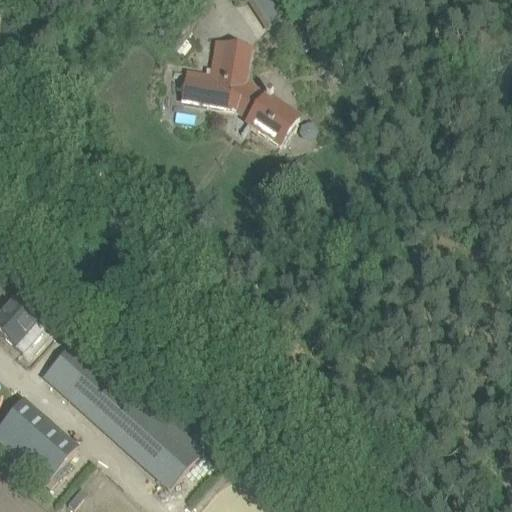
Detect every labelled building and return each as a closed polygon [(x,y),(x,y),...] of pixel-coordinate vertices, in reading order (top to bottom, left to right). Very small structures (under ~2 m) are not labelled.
[(278,0),(250,0),(247,3),(266,33),(290,17),(278,0)] [(177,53),(197,66),(217,35),(198,22),(177,53)] [(270,103),(264,99),(247,84),(246,84),(251,52),(217,47),(211,78),(186,73),(181,106),(236,115),(243,116),(244,129),(280,153),(301,121),(272,101),(270,103)] [(339,75),(347,67),(333,53),(325,62),(339,75)] [(20,296),(0,319),(0,336),(16,350),(35,327),(38,329),(47,319),(20,296)] [(44,381),(169,493),(203,455),(78,343),(44,381)] [(0,429),(0,449),(43,488),(76,451),(23,403),(0,429)] [(210,450),(202,459),(229,482),(237,474),(210,450)]
